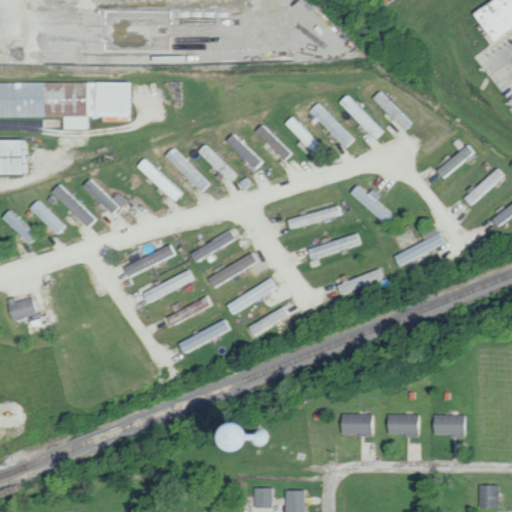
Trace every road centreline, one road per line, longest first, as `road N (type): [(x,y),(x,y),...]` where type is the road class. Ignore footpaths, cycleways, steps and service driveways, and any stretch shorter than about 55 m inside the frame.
road 1 (residential): [(0,272),(394,157),(461,242)]
road 2 (residential): [(271,471),(511,470)]
road 3 (residential): [(90,247),(167,368)]
road 4 (residential): [(243,202),(315,312)]
